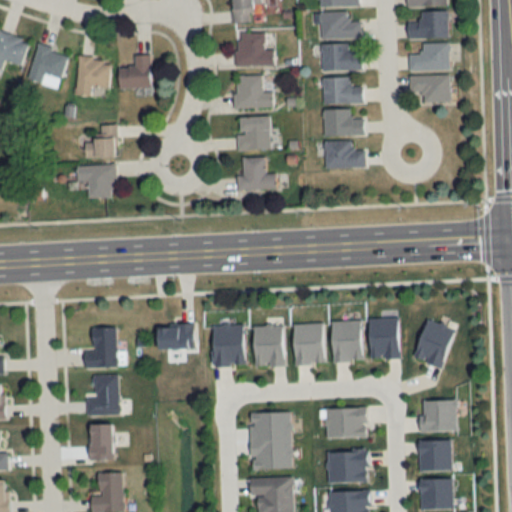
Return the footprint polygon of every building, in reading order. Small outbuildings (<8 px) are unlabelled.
[(253,5),(262,5),(261,0),(231,0),(232,23),(254,22),(253,5)] [(360,21),(348,21),(347,11),(319,12),(321,39),(361,37),(360,21)] [(447,37),(447,11),(420,11),(420,21),(408,21),(408,37),(447,37)] [(0,67),(2,68),(4,60),(22,65),(29,39),(0,31),(0,67)] [(274,50),(264,50),(264,33),(236,33),(236,64),(274,64),(274,50)] [(422,42),(422,54),(409,54),(409,70),(449,70),(449,42),(422,42)] [(321,44),(321,70),(361,70),(361,52),(349,52),(349,43),(321,44)] [(37,45),(27,80),(41,84),(44,73),(61,78),(68,54),(37,45)] [(151,55),(135,55),(135,67),(118,67),(118,88),(151,88),(151,55)] [(108,87),(110,59),(77,57),(75,94),(91,95),(91,86),(108,87)] [(262,75),(235,75),(235,107),(272,107),(272,92),(262,92),(262,75)] [(421,101),(450,101),(450,75),(409,75),(409,92),(421,92),(421,101)] [(363,102),(363,86),(350,86),(350,77),(323,77),(323,102),(363,102)] [(323,109),(323,135),(364,135),(364,118),(351,118),(351,109),(323,109)] [(270,149),(270,116),(238,116),(238,149),(270,149)] [(100,125),(100,139),(84,139),(84,156),(115,156),(115,125),(100,125)] [(352,140),(324,140),(324,167),(365,167),(365,149),(352,149),(352,140)] [(243,175),(237,175),(237,189),(276,189),(276,173),(265,173),(265,156),(242,156),(243,175)] [(77,165),(77,181),(88,181),(88,197),(115,197),(114,164),(77,165)] [(194,348),(194,324),(157,324),(157,348),(194,348)] [(93,327),(93,350),(85,350),(85,366),(117,366),(117,327),(93,327)] [(87,415),(119,414),(119,374),(94,374),(94,398),(87,398),(87,415)] [(367,437),(366,407),(326,407),(326,437),(367,437)] [(112,424),(88,424),(88,460),(112,460),(112,424)] [(97,511),(123,511),(122,473),(98,473),(99,495),(90,495),(90,511),(97,511)] [(254,511),(293,511),(294,477),(250,477),(250,497),(254,497),(254,511)] [(0,511),(7,511),(8,480),(0,480),(0,511)]
